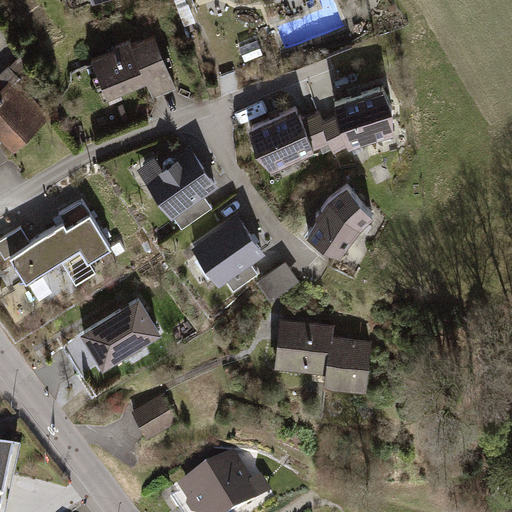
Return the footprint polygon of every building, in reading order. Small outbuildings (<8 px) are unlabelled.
[(150,38),(89,61),(104,99),(146,83),(152,100),(171,93),(150,38)] [(0,78),(0,151),(9,162),(49,127),(15,89),(29,76),(18,63),(0,78)] [(386,90),(338,106),(353,149),(400,133),(386,90)] [(274,172),(317,152),(297,111),(255,131),(274,172)] [(143,179),(170,218),(214,188),(188,149),(143,179)] [(376,217),(350,188),(331,202),(310,235),(342,258),(364,229),(376,217)] [(61,219),(7,251),(27,284),(84,250),(90,261),(120,244),(89,191),(56,210),(61,219)] [(235,213),(190,245),(219,286),(265,254),(235,213)] [(274,299),(303,279),(288,259),(260,279),(274,299)] [(137,297),(79,334),(102,370),(160,333),(137,297)] [(329,381),(373,384),(377,336),(340,333),(341,320),(290,316),(286,366),(330,369),(329,381)] [(134,411),(147,435),(179,418),(166,394),(134,411)] [(0,511),(8,511),(20,454),(0,449),(0,511)] [(251,481),(233,451),(177,485),(192,511),(235,511),(271,491),(261,475),(251,481)]
